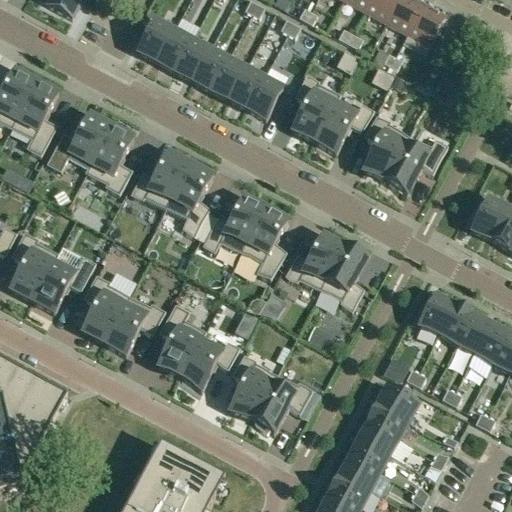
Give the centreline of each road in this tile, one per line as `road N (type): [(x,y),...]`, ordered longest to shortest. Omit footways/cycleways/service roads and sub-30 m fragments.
road 1 (residential): [(414,250),(0,29)]
road 2 (residential): [(289,485),(0,333)]
road 3 (residential): [(414,250),(289,485)]
road 4 (residential): [(414,250),(500,90)]
